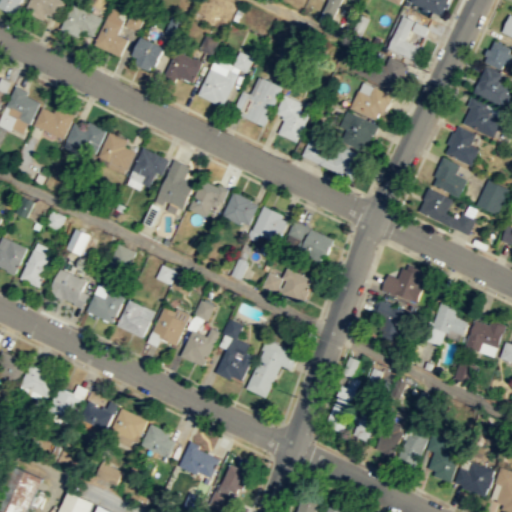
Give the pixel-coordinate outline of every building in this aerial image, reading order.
[(0,0),(0,7),(12,14),(19,0),(0,0)] [(66,0),(57,17),(46,13),(43,19),(25,10),(29,0),(66,0)] [(340,0),(332,16),(321,11),(326,0),(340,0)] [(440,15),(447,0),(408,0),(430,10),(440,15)] [(103,17),(74,2),(61,27),(77,35),(80,29),(94,35),(103,17)] [(121,55),(95,43),(109,12),(124,20),(118,34),(129,39),(121,55)] [(138,31),(144,17),(132,12),(125,25),(138,31)] [(509,13),(511,14),(511,35),(501,30),(505,21),(509,13)] [(407,57),(414,44),(404,39),(413,20),(407,17),(402,14),(386,47),(407,57)] [(170,17),(183,23),(177,38),(163,31),(170,17)] [(424,36),(426,31),(428,27),(415,21),(410,30),(424,36)] [(218,40),(211,54),(198,48),(205,34),(218,40)] [(164,47),(161,56),(155,67),(152,65),(149,70),(137,64),(139,58),(132,54),(141,36),(164,47)] [(494,39),(510,47),(500,68),(483,61),(494,39)] [(201,62),(175,50),(162,77),(173,82),(177,75),(192,82),(201,62)] [(245,72),(252,57),(238,50),(231,65),(245,72)] [(406,64),(397,84),(394,82),(390,89),(356,73),(364,55),(384,65),(388,56),(406,64)] [(485,64),(500,72),(497,80),(511,86),(502,105),(472,91),(485,64)] [(238,73),(222,106),(197,94),(209,67),(226,75),(229,69),(238,73)] [(0,102),(11,81),(1,76),(0,78),(0,102)] [(282,87),(263,125),(243,116),(261,77),(282,87)] [(30,123),(40,101),(27,94),(28,90),(16,84),(6,103),(22,112),(20,117),(30,123)] [(393,94),(389,104),(387,104),(382,114),(378,112),(375,119),(349,107),(358,89),(368,94),(373,85),(393,94)] [(249,94),(239,114),(232,110),(242,90),(249,94)] [(296,141),(309,113),(299,108),(302,103),(283,94),(274,112),(282,115),(281,118),(283,119),(278,132),(296,141)] [(492,136),(501,118),(489,112),(491,108),(485,105),(487,102),(470,95),(466,104),(469,106),(462,122),(492,136)] [(63,137),(75,113),(57,104),(54,111),(43,105),(34,123),(63,137)] [(379,125),(346,110),(338,125),(342,127),(337,138),(361,150),(365,140),(369,141),(372,134),(374,134),(379,125)] [(107,128),(95,152),(66,139),(74,121),(86,126),(89,120),(107,128)] [(457,124),(484,136),(470,164),(445,152),(457,124)] [(110,130),(129,138),(126,145),(137,150),(128,169),(98,155),(110,130)] [(323,145),(316,161),(301,155),(309,138),(323,145)] [(355,171),(356,171),(363,156),(339,144),(332,159),(323,155),(319,164),(351,179),(355,171)] [(170,158),(144,146),(130,176),(150,185),(157,171),(163,173),(170,158)] [(442,155),(459,164),(455,173),(466,178),(458,196),(432,184),(436,176),(433,175),(442,155)] [(174,158),(191,165),(185,177),(195,182),(183,208),(158,195),(174,158)] [(203,177),(219,185),(220,182),(229,187),(223,200),(215,205),(212,204),(206,215),(189,207),(203,177)] [(487,178),(508,188),(497,213),(475,203),(487,178)] [(427,186),(452,198),(445,212),(458,218),(461,210),(476,217),(468,233),(418,210),(423,199),(422,198),(427,186)] [(232,190),(250,199),(250,201),(257,204),(248,223),(222,212),(232,190)] [(27,216),(34,200),(23,195),(15,211),(27,216)] [(269,257),(287,220),(279,217),(281,213),(262,204),(247,236),(254,239),(257,232),(267,237),(259,252),(269,257)] [(52,208),(45,223),(59,228),(66,214),(52,208)] [(300,239),(307,226),(293,219),(286,233),(300,239)] [(511,225),(506,223),(501,240),(511,243),(511,225)] [(81,253),(91,233),(76,226),(67,247),(81,253)] [(332,238),(310,228),(299,252),(319,262),(323,253),(325,254),(332,238)] [(28,246),(12,239),(7,250),(0,247),(0,264),(15,272),(28,246)] [(136,250),(125,274),(108,265),(119,242),(136,250)] [(40,286),(46,274),(43,272),(51,256),(34,247),(20,277),(40,286)] [(247,261),(239,277),(230,273),(237,257),(247,261)] [(156,276),(171,283),(177,270),(162,263),(156,276)] [(380,289),(383,281),(387,273),(397,277),(402,266),(406,268),(408,263),(425,271),(420,284),(422,285),(416,301),(396,293),(395,295),(380,289)] [(61,267),(50,290),(83,306),(89,293),(83,290),(87,279),(61,267)] [(311,279),(286,267),(281,278),(282,278),(285,280),(278,294),(302,305),(310,288),(307,286),(311,279)] [(189,293),(197,279),(179,270),(172,285),(183,290),(189,293)] [(282,278),(276,292),(262,285),(268,272),(281,278),(282,278)] [(112,321),(125,296),(109,288),(105,297),(95,292),(87,309),(112,321)] [(377,297),(393,303),(392,305),(413,312),(404,337),(378,328),(382,317),(371,313),(377,297)] [(143,336),(151,319),(141,314),(145,305),(129,298),(117,323),(143,336)] [(208,320),(215,305),(201,298),(193,312),(208,320)] [(440,301),(457,307),(454,316),(467,321),(463,334),(450,330),(449,333),(432,327),(440,301)] [(165,305),(153,329),(160,333),(160,335),(177,344),(188,321),(174,314),(176,310),(165,305)] [(214,372),(231,336),(222,332),(228,317),(242,324),(236,337),(247,343),(244,351),(252,355),(241,380),(231,375),(230,379),(214,372)] [(473,318),(488,323),(490,320),(504,325),(496,346),(482,341),(479,350),(464,345),(473,318)] [(181,354),(193,328),(207,335),(212,326),(220,331),(204,364),(181,354)] [(265,397),(245,387),(262,349),(260,348),(265,338),(298,353),(290,369),(280,364),(265,397)] [(505,340),(511,343),(511,360),(499,356),(505,340)] [(0,354),(2,349),(27,361),(18,381),(8,377),(9,374),(0,369),(0,354)] [(349,355),(359,359),(351,375),(341,371),(349,355)] [(453,377),(459,360),(476,365),(471,382),(453,377)] [(57,377),(48,396),(21,383),(31,362),(41,367),(40,369),(57,377)] [(382,370),(374,386),(365,382),(373,366),(382,370)] [(405,382),(398,398),(389,393),(396,378),(405,382)] [(82,398),(73,418),(48,407),(59,384),(76,392),(75,395),(82,398)] [(354,391),(340,384),(336,394),(338,394),(326,419),(330,422),(328,425),(341,432),(348,416),(347,416),(351,407),(348,406),(354,391)] [(427,412),(434,396),(421,389),(414,405),(427,412)] [(106,429),(114,413),(89,401),(82,419),(106,429)] [(122,406),(148,418),(138,440),(112,429),(122,406)] [(368,441),(381,414),(365,406),(351,433),(368,441)] [(151,423),(171,433),(168,437),(176,441),(169,457),(141,443),(151,423)] [(391,456),(403,432),(385,423),(374,447),(391,456)] [(413,430),(428,436),(414,466),(396,458),(408,434),(411,435),(413,430)] [(450,481),(459,453),(445,448),(448,438),(431,432),(426,448),(433,451),(427,468),(434,470),(432,475),(450,481)] [(219,458),(211,476),(197,470),(196,473),(178,464),(190,439),(199,443),(198,447),(219,458)] [(123,470),(117,484),(96,474),(104,458),(111,462),(110,464),(123,470)] [(484,495),(494,469),(470,461),(467,470),(459,467),(454,481),(462,484),(460,487),(484,495)] [(26,511),(43,478),(12,462),(0,487),(0,511),(26,511)] [(245,469),(235,492),(229,489),(227,493),(217,489),(229,462),(245,469)] [(511,511),(511,469),(500,465),(494,481),(501,483),(496,500),(503,503),(501,508),(511,511)] [(214,488),(231,496),(226,510),(208,502),(214,488)] [(92,501),(86,511),(56,511),(67,489),(92,501)] [(189,491),(198,495),(190,511),(181,508),(189,491)] [(293,511),(314,511),(317,503),(300,498),(295,511),(294,510),(293,511)] [(116,511),(93,511),(98,503),(116,511)]
